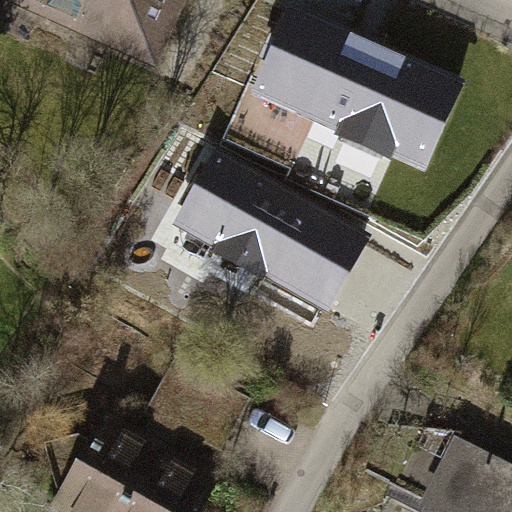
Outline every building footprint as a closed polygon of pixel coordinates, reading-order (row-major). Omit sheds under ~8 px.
[(0,0),(0,30),(163,94),(199,0),(0,0)] [(292,11),(255,93),(424,167),(460,86),(292,11)] [(181,230),(328,313),(367,244),(219,161),(181,230)] [(219,511),(225,501),(106,440),(69,511),(219,511)] [(511,511),(511,488),(461,465),(439,511),(511,511)]
